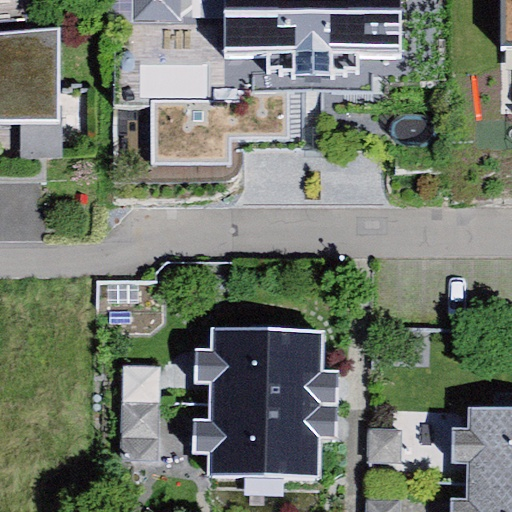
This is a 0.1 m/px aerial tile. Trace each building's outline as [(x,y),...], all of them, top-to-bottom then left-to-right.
[(130,0),(130,27),(224,27),(224,61),(258,61),(258,93),(371,93),(371,63),(406,63),(405,0),(130,0)] [(60,31),(0,35),(0,125),(61,126),(60,31)] [(322,344),(216,343),(216,360),(198,359),(198,399),(211,399),(211,413),(340,414),(341,382),(321,382),(322,344)] [(124,455),(162,456),(163,373),(126,372),(124,455)] [(340,414),(211,413),(211,429),(194,429),(195,467),(209,467),(209,490),(321,489),(321,449),(339,449),(340,414)] [(511,419),(472,419),(472,437),(454,437),(453,474),(467,474),(467,493),(511,493),(511,419)] [(511,511),(511,493),(467,493),(467,509),(451,508),(451,511),(511,511)]
